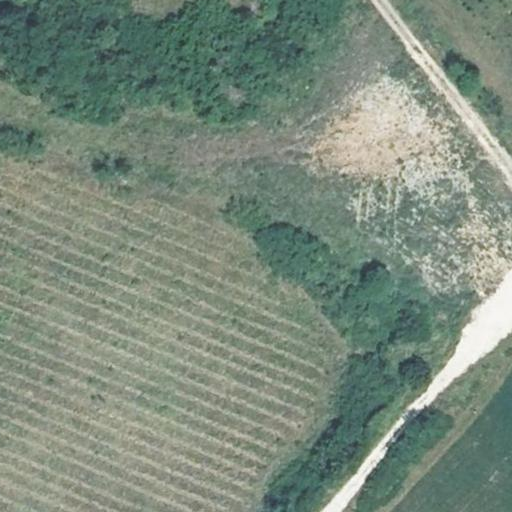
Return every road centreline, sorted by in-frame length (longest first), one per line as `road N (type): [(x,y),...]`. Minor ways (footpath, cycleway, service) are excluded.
road 1 (track): [(335,511),(511,310)]
road 2 (track): [(511,178),(374,0)]
